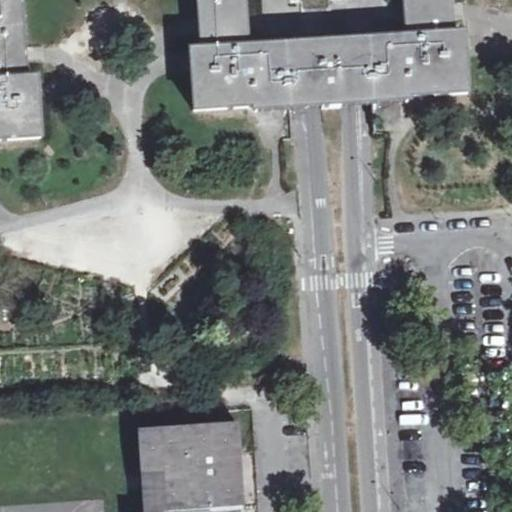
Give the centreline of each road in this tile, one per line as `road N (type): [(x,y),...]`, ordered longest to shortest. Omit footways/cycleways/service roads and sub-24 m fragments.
road 1 (tertiary): [(300,0),(338,511)]
road 2 (tertiary): [(376,511),(347,0)]
